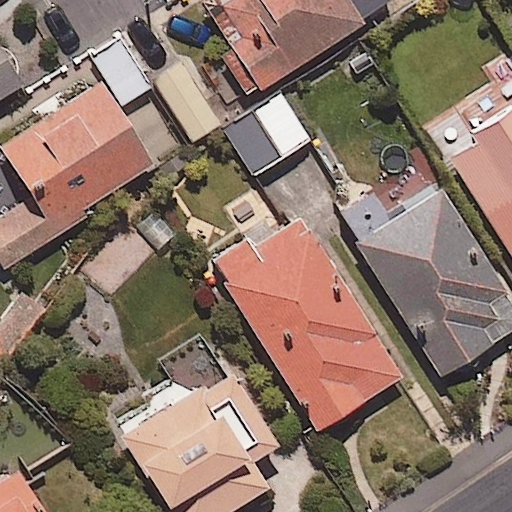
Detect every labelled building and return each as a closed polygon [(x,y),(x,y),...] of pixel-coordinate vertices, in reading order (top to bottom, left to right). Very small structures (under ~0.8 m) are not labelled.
[(392,7),(387,0),(209,0),(202,5),(257,89),(278,82),(392,7)] [(150,89),(120,41),(93,59),(122,106),(150,89)] [(0,101),(22,89),(0,53),(0,101)] [(220,125),(180,64),(153,82),(193,143),(220,125)] [(153,166),(99,85),(0,151),(0,155),(29,199),(0,217),(0,267),(3,272),(83,219),(80,215),(153,166)] [(309,144),(282,96),(224,129),(251,177),(309,144)] [(511,118),(449,158),(511,257),(511,118)] [(511,334),(511,304),(441,191),(350,248),(435,383),(511,334)] [(402,380),(301,220),(255,249),(249,240),(211,264),(317,433),(402,380)] [(278,448),(205,335),(168,359),(180,378),(110,424),(168,511),(234,511),(268,490),(252,465),(278,448)] [(0,511),(39,511),(17,474),(0,484),(0,511)]
